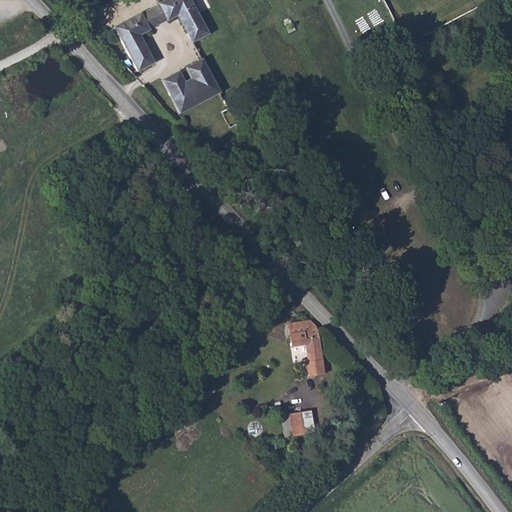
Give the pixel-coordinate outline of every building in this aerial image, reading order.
[(193,0),(164,0),(117,23),(138,65),(146,61),(149,67),(156,63),(143,31),(180,14),(192,36),(209,27),(193,0)] [(202,55),(165,73),(178,105),(219,87),(202,55)] [(233,116),(226,101),(218,104),(225,124),(235,121),(233,116)] [(187,109),(176,113),(183,122),(191,119),(187,109)] [(199,128),(190,133),(198,143),(206,138),(199,128)] [(295,325),(276,325),(276,338),(294,339),(295,325)] [(324,341),(310,325),(295,325),(294,339),(298,349),(306,349),(306,364),(305,375),(322,377),(324,341)] [(192,409),(213,391),(201,377),(180,395),(192,409)] [(280,435),(310,435),(310,412),(280,412),(280,435)]
